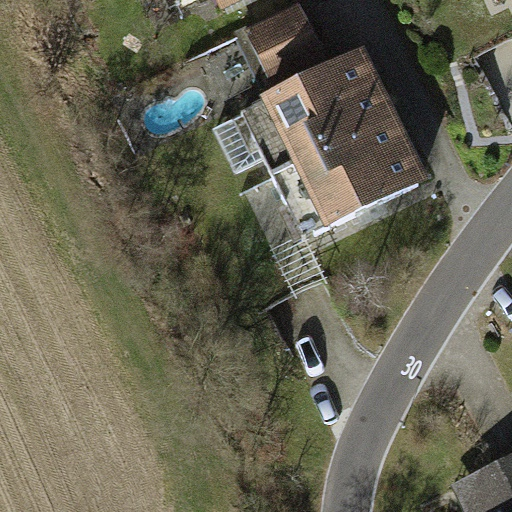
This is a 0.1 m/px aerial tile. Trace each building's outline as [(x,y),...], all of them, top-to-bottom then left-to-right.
[(161,0),(172,22),(218,0),(161,0)] [(296,10),(233,42),(265,103),(328,70),(296,10)] [(234,118),(267,181),(383,122),(350,59),(328,70),(265,103),(234,118)] [(383,122),(267,181),(304,256),(421,199),(383,122)] [(462,511),(511,511),(511,461),(452,491),(462,511)]
